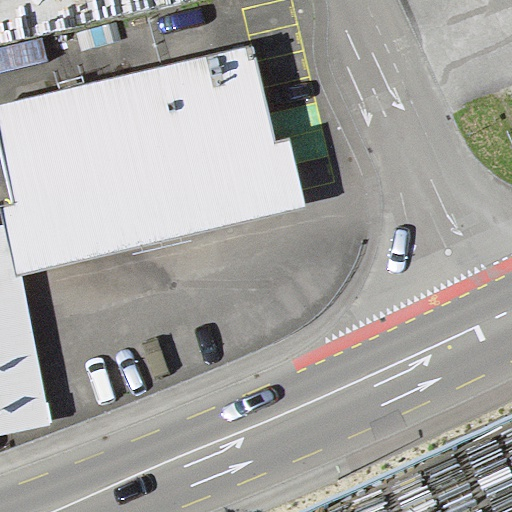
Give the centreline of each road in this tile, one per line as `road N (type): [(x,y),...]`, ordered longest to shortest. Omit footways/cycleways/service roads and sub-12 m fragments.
road 1 (primary): [(38,511),(493,327)]
road 2 (residential): [(493,327),(358,0)]
road 3 (unknown): [(393,83),(511,41)]
